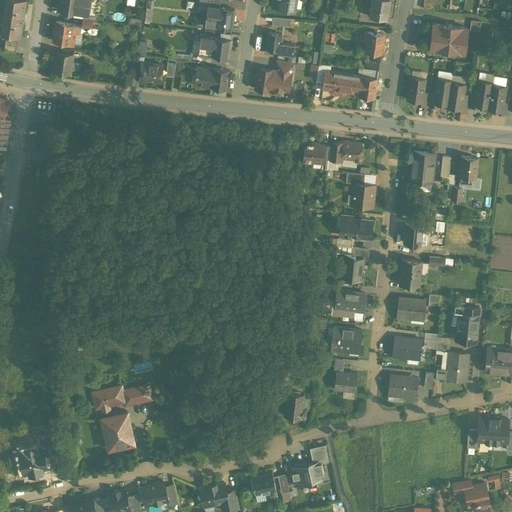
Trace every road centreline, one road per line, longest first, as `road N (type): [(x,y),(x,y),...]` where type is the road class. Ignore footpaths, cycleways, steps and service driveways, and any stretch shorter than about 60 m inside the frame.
road 1 (residential): [(371,417),(279,439),(267,456),(199,472),(175,462),(0,498)]
road 2 (residential): [(387,122),(390,209),(371,417)]
road 3 (tertiary): [(239,105),(29,81)]
road 4 (residential): [(29,81),(0,269)]
road 5 (tertiary): [(387,122),(239,105)]
road 6 (residential): [(511,384),(371,417)]
road 7 (tertiary): [(511,135),(387,122)]
road 8 (residential): [(387,122),(405,0)]
